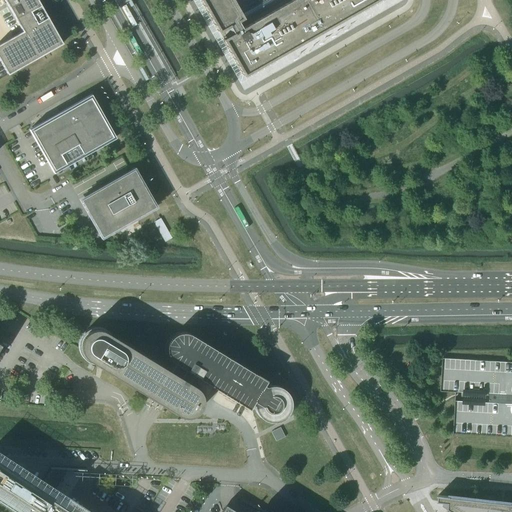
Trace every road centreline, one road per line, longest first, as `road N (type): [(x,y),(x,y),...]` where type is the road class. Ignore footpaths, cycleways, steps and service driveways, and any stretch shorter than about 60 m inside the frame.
road 1 (tertiary): [(297,286),(152,284),(0,269)]
road 2 (tertiary): [(0,291),(123,308),(291,312)]
road 3 (unclassified): [(446,286),(404,270),(312,269),(279,252),(225,154)]
road 4 (tertiary): [(225,154),(435,35),(454,0)]
road 5 (unclassified): [(426,0),(412,24),(260,109),(226,106)]
road 6 (unclassified): [(310,511),(255,474),(144,467)]
road 7 (tertiary): [(125,56),(184,155),(225,154)]
road 8 (tertiary): [(364,311),(511,309)]
road 9 (unclassified): [(309,339),(386,462)]
road 10 (unclassified): [(0,125),(125,56)]
road 11 (unclassified): [(427,479),(409,431),(354,367)]
road 12 (unclassified): [(226,106),(166,0)]
